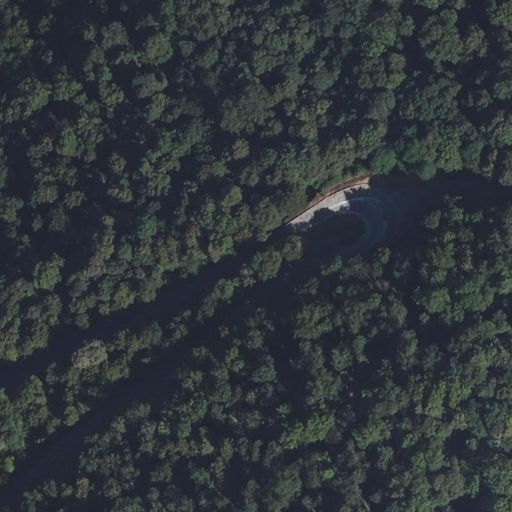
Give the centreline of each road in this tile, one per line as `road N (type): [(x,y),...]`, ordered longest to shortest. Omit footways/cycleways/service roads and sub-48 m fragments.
road 1 (secondary): [(0,510),(260,296),(363,250),(382,220),(379,208)]
road 2 (secondary): [(379,208),(363,198),(317,214),(212,281),(0,385)]
road 3 (tertiary): [(379,208),(433,188),(511,191)]
